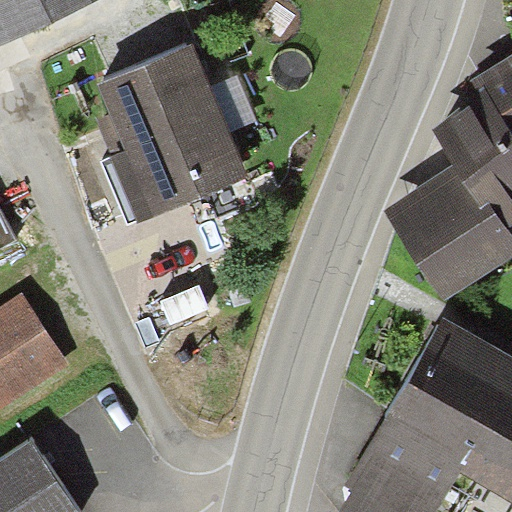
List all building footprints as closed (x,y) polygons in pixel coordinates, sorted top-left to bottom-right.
[(0,0),(0,39),(86,0),(0,0)] [(189,43),(94,85),(150,213),(245,171),(189,43)] [(476,109),(511,166),(511,61),(465,91),(476,109)] [(454,176),(388,217),(440,299),(510,255),(495,231),(511,221),(511,166),(476,109),(430,138),(454,176)] [(21,300),(0,313),(0,401),(61,363),(21,300)] [(511,369),(434,332),(351,505),(364,511),(427,511),(450,466),(511,495),(511,369)] [(77,511),(31,442),(0,462),(0,511),(77,511)]
